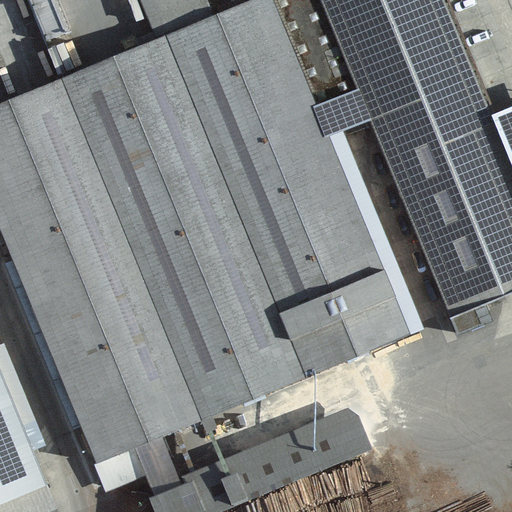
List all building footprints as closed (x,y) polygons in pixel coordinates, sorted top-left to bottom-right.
[(142,0),(161,46),(0,112),(0,226),(106,486),(146,470),(136,445),(408,334),(329,143),(270,0),(269,0),(217,21),(208,0),(142,0)] [(30,0),(48,41),(70,31),(56,0),(30,0)] [(443,0),(270,0),(329,143),(371,126),(453,326),(511,301),(511,113),(493,122),(443,0)] [(0,505),(49,486),(0,365),(0,505)] [(161,511),(211,511),(376,449),(362,420),(350,412),(186,475),(190,484),(156,497),(161,511)]
